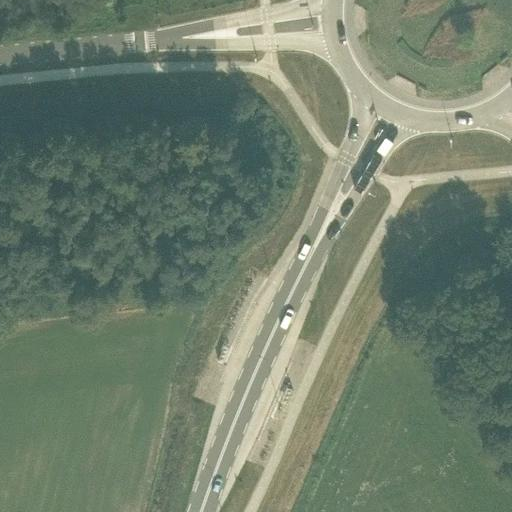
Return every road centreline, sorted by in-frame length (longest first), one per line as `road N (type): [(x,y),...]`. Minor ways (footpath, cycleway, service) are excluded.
road 1 (secondary): [(299,276),(201,511)]
road 2 (tertiary): [(138,44),(269,41),(334,51)]
road 3 (secondary): [(364,94),(299,276)]
road 4 (secondary): [(299,276),(408,119)]
road 5 (tertiary): [(323,0),(138,44)]
road 6 (tertiary): [(0,57),(138,44)]
